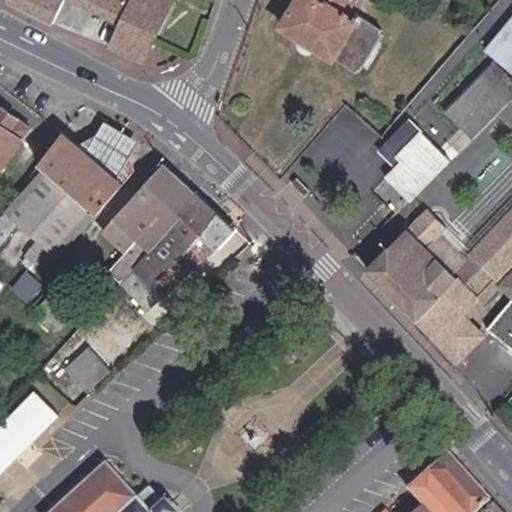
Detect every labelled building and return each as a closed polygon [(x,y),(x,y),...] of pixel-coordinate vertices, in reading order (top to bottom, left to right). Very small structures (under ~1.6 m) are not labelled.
[(13,0),(55,18),(64,0),(75,0),(121,22),(130,0),(13,0)] [(130,0),(121,22),(111,44),(147,61),(171,0),(130,0)] [(300,0),(283,28),(334,61),(336,58),(358,72),(360,69),(362,70),(383,37),(381,36),(384,30),(357,14),(354,19),(347,15),(356,0),(300,0)] [(511,22),(487,51),(511,73),(511,22)] [(511,77),(497,62),(447,113),(473,138),(511,98),(511,77)] [(0,106),(0,168),(30,128),(0,106)] [(411,122),(383,152),(398,167),(389,179),(412,201),(451,161),(411,122)] [(102,142),(80,152),(122,189),(132,178),(124,157),(132,142),(110,130),(102,142)] [(80,152),(62,135),(39,165),(46,170),(26,192),(28,194),(11,215),(53,256),(93,211),(98,216),(122,189),(80,152)] [(195,195),(163,164),(142,187),(101,233),(123,255),(108,272),(120,283),(140,263),(195,195)] [(159,282),(197,247),(206,257),(212,252),(234,230),(195,195),(140,263),(120,283),(118,285),(139,303),(159,282)] [(369,270),(419,320),(458,279),(478,298),(511,263),(511,214),(474,255),(465,264),(439,238),(447,228),(429,210),(369,270)] [(474,255),(447,228),(439,238),(465,264),(474,255)] [(32,240),(18,254),(23,259),(37,273),(38,271),(51,258),(32,240)] [(169,291),(206,257),(197,247),(159,282),(169,291)] [(462,314),(473,325),(506,287),(509,284),(511,279),(511,263),(478,298),(462,314)] [(8,278),(16,286),(27,275),(18,267),(8,278)] [(26,301),(39,285),(34,281),(27,275),(16,286),(13,290),(26,301)] [(478,298),(458,279),(419,320),(459,361),(484,336),(473,325),(462,314),(478,298)] [(511,286),(511,305),(493,327),(511,345),(511,279),(509,284),(511,286)] [(55,292),(35,314),(55,332),(75,311),(55,292)] [(65,368),(86,392),(109,370),(87,347),(65,368)] [(0,471),(20,454),(57,416),(34,393),(0,426),(0,471)] [(389,511),(481,511),(492,503),(451,456),(412,491),(428,508),(430,511),(389,511)] [(180,511),(168,499),(164,503),(150,488),(137,500),(106,465),(54,511),(180,511)] [(500,511),(492,503),(481,511),(500,511)]
